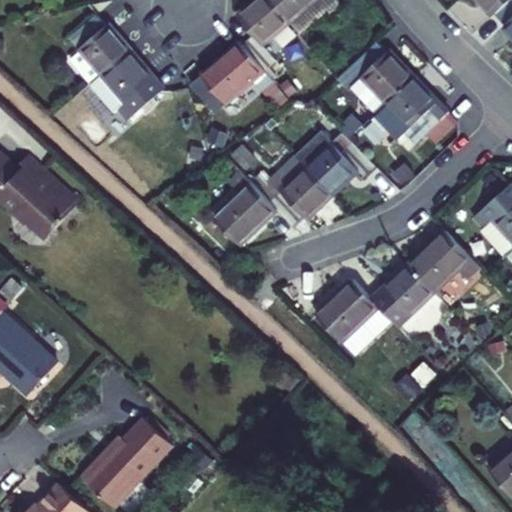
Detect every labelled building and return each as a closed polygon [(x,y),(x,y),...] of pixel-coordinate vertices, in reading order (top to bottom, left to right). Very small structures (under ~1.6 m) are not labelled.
[(263,46),(289,23),(268,0),(257,0),(237,17),(253,35),(241,45),(275,83),(287,73),(263,46)] [(337,0),(268,0),(289,23),(291,22),(301,33),(338,1),(337,0)] [(496,15),(506,25),(511,19),(511,0),(476,0),(493,18),(496,15)] [(72,60),(93,84),(131,51),(109,26),(107,27),(97,16),(71,38),(82,51),(72,60)] [(503,28),(511,37),(511,19),(506,25),(503,28)] [(362,78),(386,104),(414,76),(391,51),(388,53),(378,42),(341,76),(352,87),(362,78)] [(264,92),(275,83),(241,45),(239,43),(202,74),(226,104),(253,81),(264,92)] [(155,79),(131,51),(93,84),(91,86),(115,113),(118,110),(127,122),(161,92),(153,81),(155,79)] [(449,113),(414,76),(386,104),(377,113),(399,135),(404,131),(420,148),(430,138),(427,134),(449,113)] [(192,105),(188,93),(174,97),(177,109),(192,105)] [(338,128),(344,134),(349,139),(353,136),(363,126),(352,115),(338,128)] [(92,214),(0,130),(0,200),(58,253),(92,214)] [(349,139),(344,134),(333,144),(323,133),(296,158),(332,196),(358,171),(366,179),(377,168),(349,139)] [(380,165),(353,136),(349,139),(377,168),(380,165)] [(332,196),(296,158),(260,192),(278,211),(294,228),(305,217),(307,220),(332,196)] [(242,246),(278,211),(260,192),(241,171),(230,183),(240,194),(214,218),(242,246)] [(511,241),(511,187),(510,185),(473,219),(483,230),(494,221),(511,241)] [(468,281),(481,268),(445,231),(409,265),(436,293),(460,271),(468,281)] [(423,305),(436,293),(409,265),(383,289),(384,292),(373,303),(379,309),(398,328),(409,318),(423,305)] [(315,316),(342,344),(379,309),(373,303),(352,280),(315,316)] [(0,318),(4,314),(10,308),(0,299),(0,318)] [(423,305),(409,318),(419,328),(424,328),(432,322),(432,316),(423,305)] [(59,364),(4,314),(0,318),(0,367),(8,375),(10,373),(18,381),(16,383),(29,396),(59,364)] [(116,507),(174,445),(145,418),(125,439),(112,454),(108,450),(84,477),(116,507)] [(108,450),(112,454),(125,439),(121,435),(108,450)] [(213,462),(202,451),(190,463),(202,474),(213,462)] [(511,494),(511,451),(491,470),(511,494)] [(89,511),(57,482),(35,505),(29,511),(26,511),(25,510),(22,511),(89,511)] [(25,510),(26,511),(29,511),(35,505),(32,503),(25,510)]
